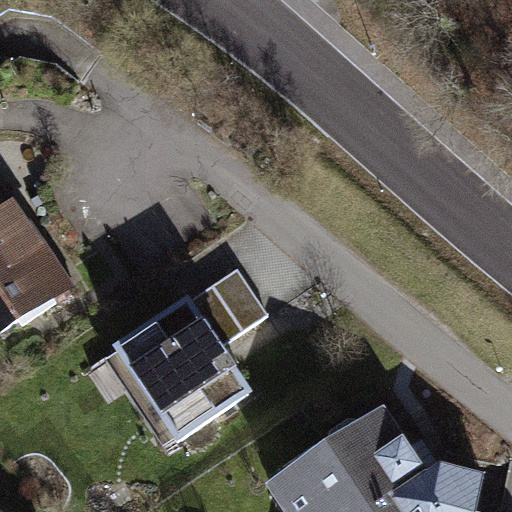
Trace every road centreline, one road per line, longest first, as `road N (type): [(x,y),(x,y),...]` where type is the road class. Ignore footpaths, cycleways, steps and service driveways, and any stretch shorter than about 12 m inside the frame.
road 1 (residential): [(511,411),(159,125)]
road 2 (tertiary): [(220,0),(511,245)]
